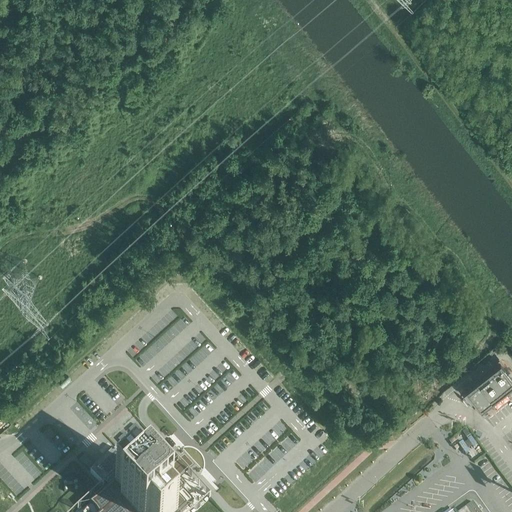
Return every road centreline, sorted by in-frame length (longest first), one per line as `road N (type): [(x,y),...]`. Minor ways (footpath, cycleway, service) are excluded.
road 1 (track): [(245,0),(237,33),(60,187),(0,256)]
road 2 (unclassified): [(447,408),(332,511)]
